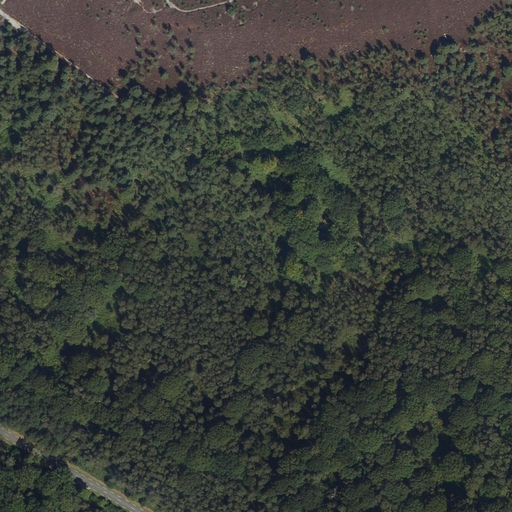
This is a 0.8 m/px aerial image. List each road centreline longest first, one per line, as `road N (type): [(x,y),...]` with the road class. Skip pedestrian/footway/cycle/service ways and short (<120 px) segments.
road 1 (track): [(511,380),(0,12)]
road 2 (track): [(0,350),(195,440),(417,511)]
road 3 (primary): [(0,431),(139,511)]
